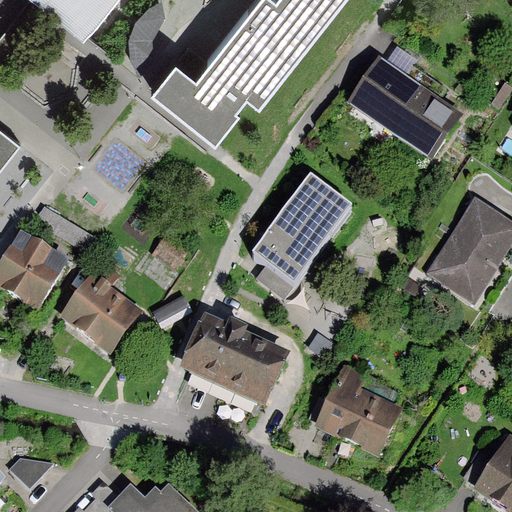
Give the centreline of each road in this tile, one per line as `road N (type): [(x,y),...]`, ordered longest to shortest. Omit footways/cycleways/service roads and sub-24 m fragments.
road 1 (residential): [(264,186),(157,426)]
road 2 (residential): [(157,426),(386,511)]
